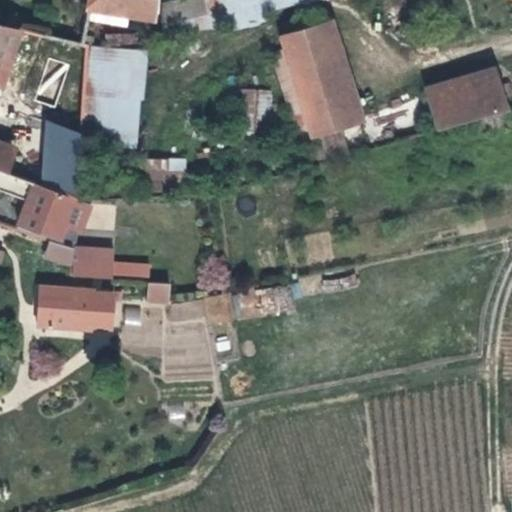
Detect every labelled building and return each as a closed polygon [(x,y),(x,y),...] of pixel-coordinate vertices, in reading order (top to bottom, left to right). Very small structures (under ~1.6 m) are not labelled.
[(47,0),(41,35),(79,44),(85,10),(149,22),(152,0),(47,0)] [(154,17),(200,8),(198,0),(163,0),(157,1),(154,17)] [(201,13),(221,9),(219,0),(198,0),(200,8),(201,13)] [(324,0),(219,0),(221,9),(222,14),(239,11),(242,25),(261,21),(260,13),(324,0)] [(0,76),(16,29),(7,27),(9,22),(3,20),(7,8),(0,5),(0,76)] [(364,120),(332,18),(319,22),(325,45),(285,58),(310,136),(364,120)] [(30,23),(18,20),(16,29),(28,32),(30,23)] [(285,58),(325,45),(319,22),(265,38),(297,139),(310,136),(285,58)] [(146,49),(93,45),(86,144),(139,148),(146,49)] [(427,97),(497,78),(493,65),(424,86),(427,97)] [(436,130),(507,111),(497,78),(427,97),(436,130)] [(270,133),(272,90),(244,89),(242,132),(270,133)] [(80,135),(41,123),(38,181),(77,195),(80,135)] [(0,168),(20,175),(22,167),(14,164),(17,154),(0,147),(0,168)] [(26,157),(17,154),(14,164),(22,167),(26,157)] [(186,174),(185,157),(148,158),(148,175),(186,174)] [(79,234),(88,206),(76,202),(77,195),(38,181),(20,175),(0,168),(0,190),(27,200),(17,228),(59,244),(64,228),(75,232),(79,234)] [(59,244),(74,249),(79,234),(75,232),(64,228),(59,244)] [(74,250),(50,243),(45,259),(73,268),(74,250)] [(113,250),(74,249),(72,277),(111,278),(113,250)] [(168,282),(147,282),(147,300),(168,301),(168,282)] [(93,297),(94,294),(26,285),(23,302),(35,304),(32,326),(88,335),(89,332),(109,335),(114,299),(93,297)] [(237,314),(289,315),(290,290),(237,289),(237,314)] [(35,304),(23,302),(20,323),(32,326),(35,304)]
